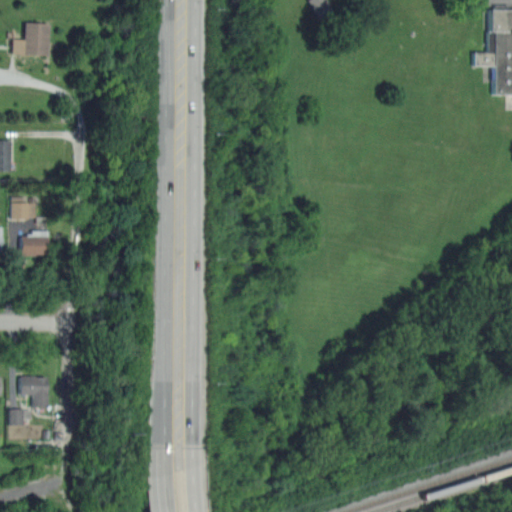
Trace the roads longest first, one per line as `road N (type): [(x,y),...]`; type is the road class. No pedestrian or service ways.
road 1 (primary): [(180,0),(177,429)]
road 2 (residential): [(80,130),(64,321),(63,468)]
